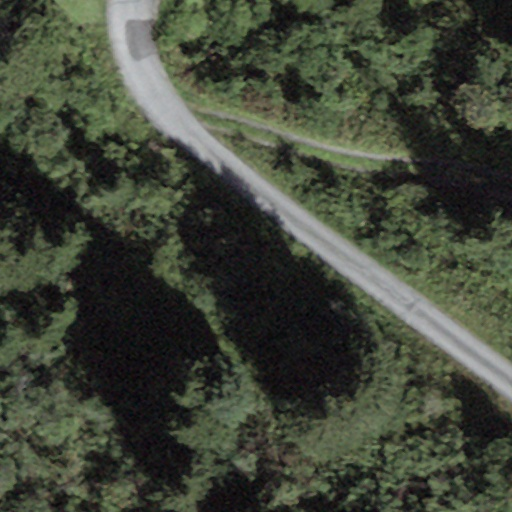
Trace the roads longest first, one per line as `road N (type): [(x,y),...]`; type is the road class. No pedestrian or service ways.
road 1 (unclassified): [(511,378),(157,134),(128,78),(127,0)]
road 2 (track): [(137,95),(306,146),(511,194)]
